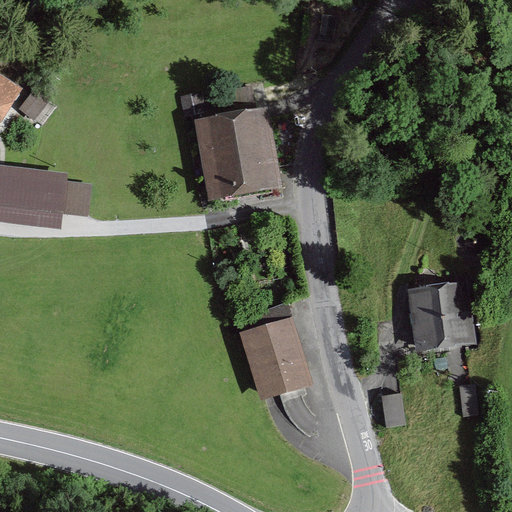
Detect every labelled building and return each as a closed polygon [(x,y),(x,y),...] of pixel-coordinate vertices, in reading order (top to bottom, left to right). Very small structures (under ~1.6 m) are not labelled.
[(0,109),(13,88),(0,79),(0,109)] [(239,199),(237,190),(270,184),(252,88),(203,97),(208,127),(207,127),(220,202),(239,199)] [(48,100),(36,91),(21,109),(33,118),(48,100)] [(497,192),(497,189),(505,190),(506,182),(498,181),(499,173),(484,171),(482,190),(497,192)] [(0,207),(60,215),(60,213),(87,216),(91,187),(0,175),(0,207)] [(414,326),(417,346),(466,340),(459,289),(417,295),(421,325),(414,326)] [(242,321),(265,395),(298,383),(281,339),(294,334),(285,305),(242,321)] [(459,386),(463,417),(479,415),(475,384),(459,386)] [(381,397),(386,428),(406,425),(401,394),(381,397)]
